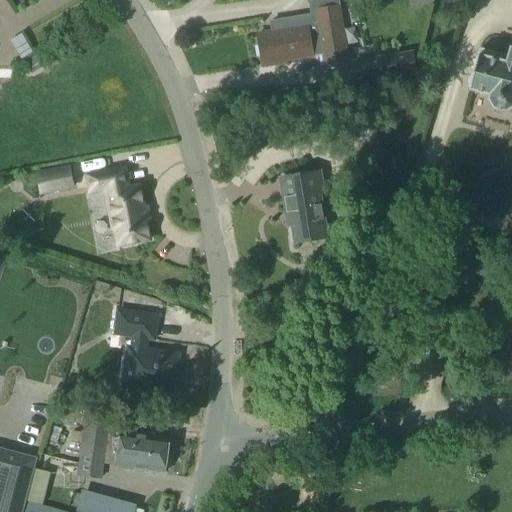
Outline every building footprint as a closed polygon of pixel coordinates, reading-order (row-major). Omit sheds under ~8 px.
[(427,0),(408,0),(409,8),(429,6),(427,0)] [(307,28),(257,37),(261,62),(285,58),(285,62),(312,58),(311,51),(321,50),(324,70),(348,66),(338,9),(314,13),(318,36),(309,38),(307,28)] [(479,50),(468,94),(487,99),(486,102),(492,112),(507,116),(511,112),(511,49),(510,49),(507,58),(479,50)] [(411,56),(352,65),(355,86),(414,76),(411,56)] [(118,148),(93,154),(96,164),(120,158),(118,148)] [(80,188),(76,168),(45,174),(48,194),(80,188)] [(124,170),(94,176),(97,193),(113,190),(120,231),(122,231),(125,247),(149,242),(139,188),(128,190),(124,170)] [(319,174),(279,180),(285,215),(289,215),(294,246),(326,241),(318,197),(323,196),(319,174)] [(117,313),(114,337),(132,339),(131,350),(127,349),(124,369),(127,370),(125,384),(130,387),(136,388),(136,391),(172,396),(176,368),(172,368),(173,364),(170,359),(166,359),(167,355),(145,352),(146,341),(154,342),(157,318),(117,313)] [(99,345),(112,346),(114,329),(101,328),(99,345)] [(61,393),(59,406),(63,407),(61,422),(83,425),(86,396),(61,393)] [(85,414),(81,443),(138,451),(138,454),(166,458),(168,441),(120,434),(119,436),(108,434),(110,417),(85,414)] [(81,443),(77,477),(101,480),(104,465),(115,466),(115,468),(164,475),(166,458),(138,454),(138,451),(81,443)] [(21,511),(24,500),(32,468),(35,458),(0,449),(0,511),(21,511)] [(49,473),(32,468),(24,500),(41,504),(49,473)] [(117,506),(81,496),(76,511),(132,511),(134,506),(118,502),(117,506)]
